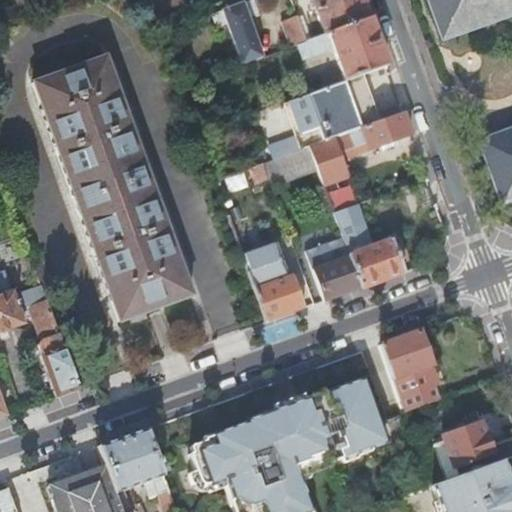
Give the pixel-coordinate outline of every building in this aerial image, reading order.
[(8,0),(14,15),(54,0),(53,0),(8,0)] [(167,21),(188,13),(183,0),(148,0),(157,24),(167,21)] [(236,67),(261,58),(248,20),(260,16),(254,0),(242,4),(241,4),(216,13),(216,14),(206,18),(211,33),(222,29),(236,67)] [(312,0),(325,35),(369,19),(362,0),(312,0)] [(511,201),(511,0),(428,0),(443,38),(511,13),(511,129),(482,140),(505,204),(511,201)] [(289,48),(297,45),(305,42),(296,17),(280,22),(289,48)] [(361,74),(386,65),(369,19),(325,35),(305,42),(297,45),(302,59),(333,48),(344,80),(361,74)] [(157,24),(162,38),(172,35),(167,21),(157,24)] [(184,304),(182,298),(189,296),(104,57),(32,82),(116,322),(126,318),(128,324),(147,317),(145,312),(164,305),(166,311),(184,304)] [(304,148),(308,146),(334,137),(348,132),(378,121),(376,113),(361,74),(344,80),(287,101),(299,134),(304,148)] [(159,122),(175,117),(165,87),(149,92),(159,122)] [(400,104),(376,113),(378,121),(403,112),(400,104)] [(316,170),(322,186),(347,177),(340,159),(411,134),(403,112),(378,121),(348,132),(334,137),(308,146),(316,170)] [(275,158),(304,148),(299,134),(270,145),(275,158)] [(275,158),(274,159),(282,182),(316,170),(308,146),(304,148),(275,158)] [(274,159),(261,164),(269,187),(282,182),(274,159)] [(252,193),(269,187),(261,164),(244,170),(252,193)] [(363,220),(338,229),(341,238),(360,288),(403,273),(392,240),(372,247),(363,220)] [(360,288),(341,238),(304,251),(311,270),(322,302),(360,288)] [(263,285),(283,278),(276,260),(257,267),(263,285)] [(41,263),(32,266),(39,285),(41,292),(50,289),(41,263)] [(247,271),(266,322),(304,308),(292,274),(283,278),(263,285),(257,267),(247,271)] [(10,291),(2,270),(0,271),(0,330),(23,322),(20,316),(30,313),(40,340),(57,334),(41,292),(39,285),(13,295),(11,290),(10,291)] [(403,412),(439,399),(433,385),(426,366),(431,364),(419,329),(379,344),(403,412)] [(38,355),(54,398),(77,390),(57,334),(40,340),(34,344),(38,355)] [(438,383),(431,364),(426,366),(433,385),(438,383)] [(393,438),(386,419),(367,368),(328,382),(327,379),(255,405),(256,407),(243,411),(243,413),(199,429),(202,438),(185,444),(193,468),(196,467),(206,472),(207,475),(219,471),(234,511),(236,511),(309,511),(299,481),(295,471),(331,459),(331,461),(349,455),(348,450),(359,446),(362,447),(378,442),(378,444),(393,439),(393,438)] [(411,431),(404,413),(386,419),(393,438),(411,431)] [(451,466),(454,465),(490,452),(480,421),(440,435),(443,442),(451,466)] [(162,476),(145,428),(96,446),(102,463),(119,511),(131,511),(123,490),(153,479),(158,494),(167,491),(162,476)] [(511,454),(511,436),(494,444),(500,459),(501,458),(511,454)] [(379,447),(378,444),(378,442),(362,447),(359,446),(348,450),(349,455),(351,460),(361,456),(362,455),(377,450),(379,447)] [(445,479),(457,474),(454,465),(451,466),(443,442),(433,446),(445,479)] [(501,458),(500,459),(457,474),(445,479),(431,484),(440,511),(511,511),(511,481),(509,482),(501,458)] [(295,471),(299,481),(308,477),(309,475),(330,467),(332,465),(331,461),(331,459),(295,471)] [(119,511),(102,463),(47,482),(51,496),(48,496),(54,511),(119,511)] [(0,511),(14,511),(6,488),(0,490),(0,511)]
